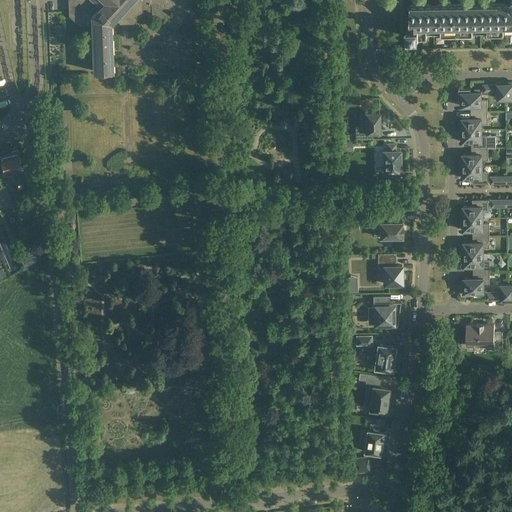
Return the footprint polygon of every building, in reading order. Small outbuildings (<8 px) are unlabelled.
[(73,0),(74,1),(70,1),(71,14),(80,23),(92,23),(94,71),(113,70),(111,22),(117,15),(122,20),(133,20),(140,12),(139,1),(138,0),(73,0)] [(504,32),(511,32),(511,0),(510,0),(511,3),(503,3),(504,33),(504,32)] [(474,33),(481,33),(488,33),(504,33),(503,3),(457,4),(457,34),(474,34),(474,33)] [(441,34),(457,34),(457,4),(409,5),(409,6),(411,6),(411,26),(408,26),(408,37),(427,37),(427,34),(441,33),(441,34)] [(474,106),(474,112),(488,111),(488,99),(482,99),(482,91),(471,92),(471,89),(459,89),(459,101),(462,101),(462,106),(474,106)] [(459,130),(482,129),(482,124),(488,124),(488,111),(474,112),(474,118),(462,118),(462,122),(459,122),(459,130)] [(361,127),(356,127),(356,139),(373,139),(373,133),(380,133),(380,112),(366,113),(366,127),(361,127)] [(459,130),(459,138),(462,138),(462,142),(475,142),(475,148),(488,147),(496,147),(496,135),(482,135),(482,129),(459,130)] [(387,150),(384,150),(384,172),(401,172),(401,150),(395,150),(395,143),(387,144),(387,150)] [(460,166),(483,165),(483,160),(488,160),(488,147),(475,148),(475,154),(462,154),(462,158),(460,158),(460,166)] [(0,156),(3,166),(4,173),(16,170),(20,183),(28,180),(22,159),(20,159),(18,150),(11,152),(12,153),(0,156)] [(483,165),(460,166),(460,174),(463,174),(463,178),(475,178),(475,184),(489,183),(488,171),(483,171),(483,165)] [(65,191),(64,182),(54,183),(54,192),(65,191)] [(5,186),(0,187),(0,204),(0,205),(6,202),(11,201),(5,186)] [(460,210),(461,218),(483,217),(483,212),(489,212),(489,199),(475,200),(475,206),(463,206),(463,210),(460,210)] [(384,221),(384,213),(372,214),(372,221),(380,221),(380,222),(380,237),(386,237),(386,239),(393,239),(393,237),(402,237),(402,233),(404,233),(404,225),(402,225),(402,221),(383,221),(384,221)] [(483,223),(483,217),(461,218),(461,226),(463,226),(463,230),(476,229),(476,236),(489,235),(489,223),(483,223)] [(461,246),(461,254),(484,253),(484,248),(490,247),(489,235),(476,236),(476,242),(464,242),(464,246),(461,246)] [(396,265),(396,253),(378,253),(378,261),(384,261),(384,283),(403,283),(402,265),(396,265)] [(476,265),(476,272),(490,271),(493,271),(493,261),(490,261),(490,259),(484,259),(484,253),(461,254),(461,262),(464,262),(464,266),(476,265)] [(490,283),(490,271),(476,272),(476,278),(464,278),(464,283),(461,283),(462,295),(474,294),(474,292),(484,291),(484,284),(490,283)] [(6,278),(8,286),(16,283),(13,275),(6,278)] [(349,291),(358,291),(357,276),(348,276),(349,291)] [(390,301),(390,295),(373,295),(373,302),(376,302),(376,308),(374,309),(372,310),(371,312),(371,314),(371,316),(372,318),(374,320),(376,321),(376,323),(385,323),(385,326),(384,326),(384,327),(397,327),(399,315),(393,315),(393,313),(400,312),(401,301),(390,301)] [(467,324),(467,341),(467,345),(494,345),(494,351),(503,351),(503,332),(495,332),(495,324),(484,324),(484,323),(477,323),(477,324),(467,324)] [(356,335),(356,344),(372,344),(372,335),(356,335)] [(378,344),(374,366),(374,367),(375,367),(392,370),(393,369),(392,369),(393,361),(394,361),(395,355),(394,355),(396,347),(396,346),(395,346),(378,344),(379,343),(378,343),(378,344)] [(380,386),(381,379),(381,375),(360,372),(359,379),(366,380),(366,385),(373,386),(370,409),(386,411),(390,387),(380,386)] [(400,391),(400,390),(406,390),(405,382),(395,382),(395,391),(400,391)] [(368,429),(364,451),(380,453),(383,431),(379,431),(380,425),(371,423),(370,430),(368,429)] [(362,456),(363,463),(355,464),(356,472),(371,470),(369,455),(362,456)]
